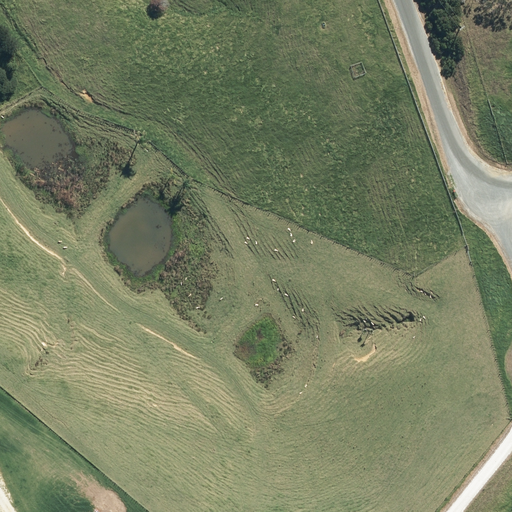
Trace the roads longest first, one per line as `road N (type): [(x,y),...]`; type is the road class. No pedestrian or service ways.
road 1 (unclassified): [(403,0),(477,188)]
road 2 (unknown): [(511,276),(477,188),(511,177)]
